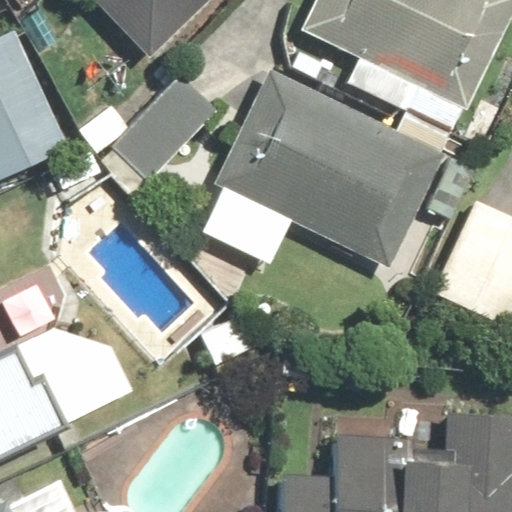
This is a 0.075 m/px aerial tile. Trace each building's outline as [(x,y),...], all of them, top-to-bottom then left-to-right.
[(93,0),(149,55),(204,0),(93,0)] [(213,191),(395,268),(508,0),(313,0),(304,23),(421,73),(404,114),(269,57),(213,191)] [(15,20),(0,27),(0,178),(76,140),(15,20)] [(216,110),(179,77),(133,128),(110,107),(84,135),(108,157),(112,152),(148,185),(216,110)] [(136,206),(108,182),(73,218),(100,243),(136,206)] [(511,204),(479,190),(434,292),(511,326),(511,204)] [(0,344),(0,452),(123,390),(82,311),(3,351),(0,344)] [(279,467),(274,511),(511,511),(511,395),(447,390),(442,441),(332,432),(329,471),(279,467)] [(79,511),(57,456),(0,478),(0,511),(79,511)]
